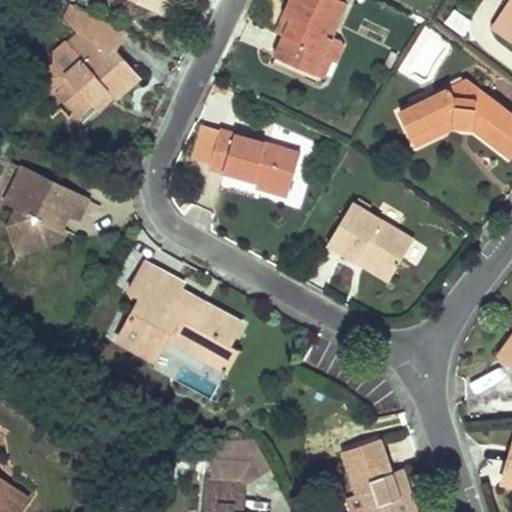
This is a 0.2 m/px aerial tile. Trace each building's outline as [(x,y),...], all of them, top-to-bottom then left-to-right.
[(136,0),(157,11),(162,0),(136,0)] [(162,0),(157,11),(164,15),(171,0),(162,0)] [(340,0),(291,0),(285,15),(293,19),(285,36),(275,55),(314,73),(330,36),(346,3),(340,0)] [(511,0),(510,0),(494,25),(511,38),(511,0)] [(67,9),(63,15),(78,32),(94,20),(67,9)] [(285,15),(277,31),(285,36),(293,19),(285,15)] [(61,57),(41,73),(75,114),(99,94),(105,89),(110,94),(114,97),(139,76),(116,48),(123,35),(94,20),(78,32),(56,50),(61,57)] [(330,36),(314,73),(324,77),(330,59),(335,62),(342,44),(340,39),(330,36)] [(465,80),(451,88),(453,94),(471,86),(465,80)] [(451,88),(400,112),(416,146),(451,129),(455,129),(455,124),(472,126),(471,131),(475,131),(486,140),(495,128),(510,140),(511,137),(511,116),(471,86),(453,94),(451,88)] [(105,89),(99,94),(103,100),(110,94),(105,89)] [(495,128),(486,140),(510,158),(511,156),(511,137),(510,140),(495,128)] [(221,129),(210,162),(226,167),(224,172),(259,183),(290,192),(300,154),(221,129)] [(210,162),(209,168),(224,172),(226,167),(210,162)] [(24,167),(7,200),(19,206),(9,225),(25,233),(30,250),(62,239),(67,229),(63,227),(54,223),(61,209),(70,213),(77,216),(86,199),(24,167)] [(259,183),(257,188),(288,197),(290,192),(259,183)] [(353,203),(327,243),(356,262),(361,254),(393,274),(414,241),(353,203)] [(61,209),(54,223),(63,227),(70,213),(61,209)] [(25,233),(9,225),(19,254),(30,250),(25,233)] [(361,254),(356,262),(388,282),(393,274),(361,254)] [(142,297),(119,338),(155,358),(167,337),(207,359),(218,338),(229,344),(241,323),(205,304),(200,313),(174,297),(180,288),(183,284),(146,263),(129,290),(142,297)] [(180,288),(174,297),(200,313),(205,304),(180,288)] [(511,337),(498,356),(511,367),(511,337)] [(218,338),(207,359),(226,369),(238,349),(229,344),(218,338)] [(215,440),(212,478),(248,482),(273,469),(255,438),(215,440)] [(380,439),(357,446),(359,454),(344,458),(356,494),(362,492),(368,511),(417,511),(411,492),(399,496),(391,471),(380,439)] [(359,454),(357,446),(342,451),(344,458),(359,454)] [(511,452),(503,481),(511,484),(511,452)] [(403,467),(391,471),(399,496),(411,492),(403,467)] [(0,511),(22,511),(32,498),(0,475),(0,511)] [(206,477),(204,498),(228,500),(226,511),(234,511),(235,511),(245,511),(248,482),(212,478),(206,477)] [(204,498),(203,511),(246,511),(245,511),(235,511),(234,511),(226,511),(228,500),(204,498)]
